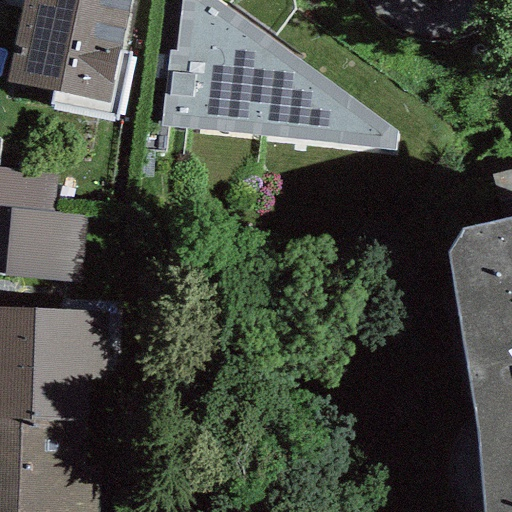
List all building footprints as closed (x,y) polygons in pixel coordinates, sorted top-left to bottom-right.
[(23,0),(7,83),(109,103),(129,0),(23,0)] [(397,132),(213,0),(180,0),(176,52),(168,52),(165,70),(172,70),(169,96),(163,96),(160,128),(394,152),(397,132)] [(0,167),(0,206),(52,210),(55,171),(0,167)] [(10,211),(3,276),(80,283),(86,218),(10,211)] [(475,417),(483,511),(511,511),(511,216),(461,229),(447,250),(475,417)] [(106,310),(0,306),(0,417),(102,421),(106,310)] [(98,511),(102,421),(0,417),(0,511),(98,511)]
